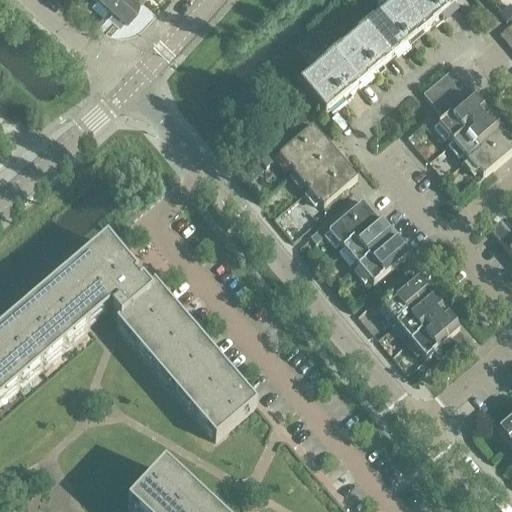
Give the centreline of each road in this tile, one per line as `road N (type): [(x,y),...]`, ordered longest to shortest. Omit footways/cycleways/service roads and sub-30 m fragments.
road 1 (residential): [(205,173),(149,223),(399,511)]
road 2 (residential): [(446,240),(351,138),(471,38),(511,89)]
road 3 (residential): [(418,423),(205,173)]
road 4 (tertiary): [(0,206),(127,89)]
road 5 (residential): [(127,89),(31,0)]
road 6 (tertiary): [(127,89),(210,0)]
